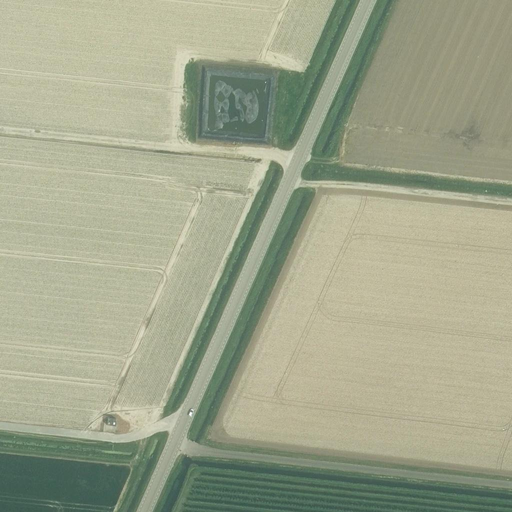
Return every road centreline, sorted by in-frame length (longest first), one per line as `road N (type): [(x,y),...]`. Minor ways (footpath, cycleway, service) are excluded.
road 1 (tertiary): [(144,511),(368,0)]
road 2 (unknown): [(170,452),(511,488)]
road 3 (unknown): [(180,429),(106,441),(0,427)]
